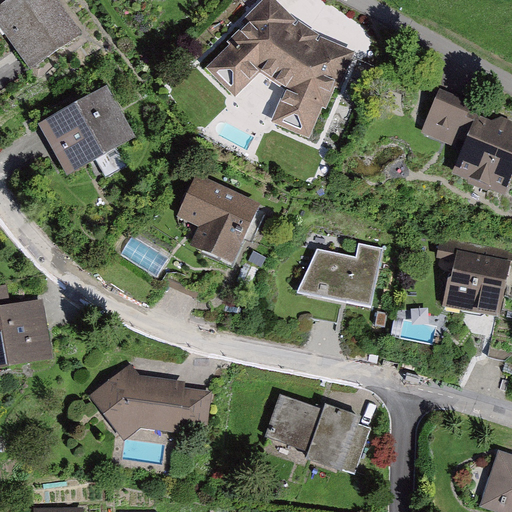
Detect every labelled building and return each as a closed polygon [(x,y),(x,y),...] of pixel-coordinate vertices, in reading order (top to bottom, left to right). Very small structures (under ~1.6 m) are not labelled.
[(58,0),(10,0),(0,7),(0,28),(30,72),(83,35),(58,0)] [(298,21),(276,0),(264,0),(246,18),(249,20),(228,43),(230,46),(206,69),(236,98),(261,74),(285,91),(272,123),(310,140),(324,109),(327,110),(337,89),(341,90),(356,52),(322,38),(320,41),(318,40),(321,36),(300,21),(296,26),(295,25),(298,21)] [(108,86),(39,125),(68,177),(89,166),(96,178),(104,174),(106,180),(127,168),(116,148),(136,137),(108,86)] [(491,190),(506,197),(511,182),(511,121),(502,117),(493,122),(470,112),(473,104),(441,90),(423,133),(454,146),(458,139),(466,142),(452,174),(468,181),(469,185),(487,192),(491,190)] [(190,247),(233,267),(262,204),(197,175),(177,217),(199,227),(190,247)] [(511,250),(442,237),(438,258),(456,261),(453,277),(449,279),(443,307),(503,319),(511,270),(511,260),(509,260),(511,250)] [(318,250),(298,294),(373,309),(385,249),(360,244),(357,258),(318,250)] [(0,369),(53,360),(43,299),(10,305),(7,285),(0,286),(0,369)] [(388,314),(378,312),(375,326),(385,328),(388,314)] [(208,432),(214,392),(186,388),(186,383),(140,377),(132,366),(91,397),(124,441),(141,429),(178,433),(179,429),(208,432)] [(324,410),(281,395),(266,437),(310,453),(308,460),(343,472),(343,471),(356,475),(373,429),(360,425),(363,417),(326,404),(324,410)] [(511,511),(511,455),(500,452),(482,506),(502,511),(511,511)]
